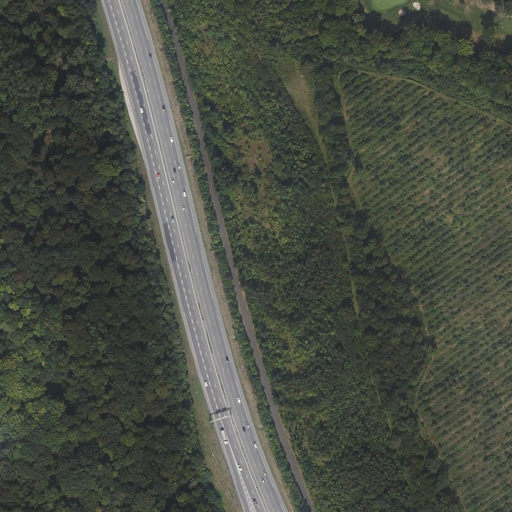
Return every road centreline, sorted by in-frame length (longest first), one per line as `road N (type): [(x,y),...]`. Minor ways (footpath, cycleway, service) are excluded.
road 1 (track): [(314,511),(231,258),(165,0)]
road 2 (motorway): [(277,511),(213,329),(129,0)]
road 3 (track): [(0,109),(67,189),(103,387),(96,438),(70,485),(42,511)]
road 4 (motorway): [(111,0),(223,417)]
